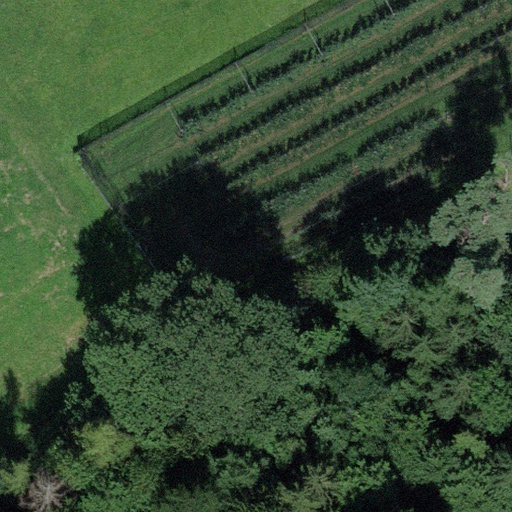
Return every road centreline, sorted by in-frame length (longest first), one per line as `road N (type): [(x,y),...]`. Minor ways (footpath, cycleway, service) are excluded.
road 1 (track): [(511,198),(0,468)]
road 2 (track): [(0,112),(182,369)]
